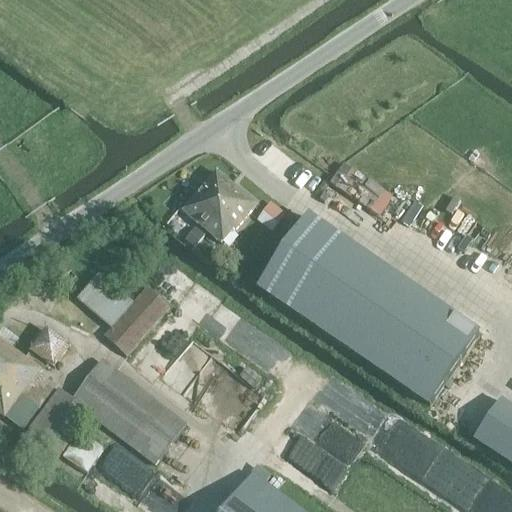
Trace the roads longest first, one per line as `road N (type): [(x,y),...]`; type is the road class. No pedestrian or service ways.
road 1 (tertiary): [(0,270),(411,0)]
road 2 (track): [(187,511),(259,457),(340,511)]
road 3 (track): [(326,0),(176,100)]
road 4 (track): [(70,26),(176,100)]
